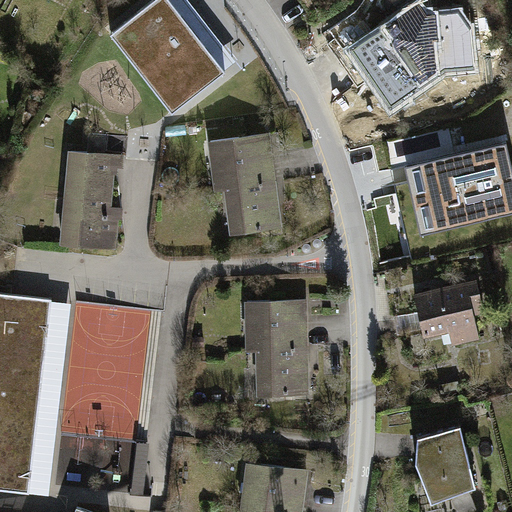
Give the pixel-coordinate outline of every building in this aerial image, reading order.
[(152,0),(111,32),(172,112),(226,71),(171,0),(152,0)] [(435,62),(474,61),(472,48),(463,34),(471,29),(459,10),(435,12),(427,13),(423,7),(419,2),(399,15),(400,37),(388,45),(401,66),(411,65),(421,79),(435,69),(435,62)] [(400,37),(399,15),(392,20),(393,36),(381,44),(383,48),(388,45),(400,37)] [(474,72),(474,61),(435,62),(435,69),(439,74),(474,72)] [(411,80),(421,79),(411,65),(401,66),(411,80)] [(129,129),(126,158),(159,161),(161,132),(129,129)] [(87,152),(71,151),(67,197),(110,200),(113,173),(117,173),(119,155),(106,154),(107,136),(89,133),(87,152)] [(268,134),(257,135),(260,155),(270,154),(268,134)] [(260,155),(257,135),(211,141),(217,187),(227,186),(274,180),(270,154),(260,155)] [(511,211),(511,164),(507,141),(420,161),(436,229),(511,211)] [(274,180),(227,186),(232,231),(274,226),(270,195),(275,194),(274,180)] [(279,225),(275,194),(270,195),(274,226),(279,225)] [(110,200),(67,197),(63,243),(114,247),(118,207),(110,207),(110,200)] [(477,280),(415,294),(424,333),(450,328),(453,342),(479,336),(474,314),(484,311),(477,280)] [(52,299),(0,292),(0,488),(29,492),(52,300),(52,299)] [(71,303),(52,300),(29,492),(49,495),(71,303)] [(295,320),(294,300),(248,301),(249,348),(259,348),(306,347),(306,320),(295,320)] [(305,300),(294,300),(295,320),(306,320),(305,300)] [(306,347),(259,348),(260,392),(301,391),(300,362),(307,361),(306,347)] [(476,485),(461,424),(418,434),(416,460),(432,502),(476,485)] [(144,495),(150,442),(136,440),(130,494),(144,495)] [(292,489),(295,468),(249,462),(243,508),(253,509),(272,511),(300,511),(303,490),(292,489)] [(306,470),(295,468),(292,489),(303,490),(306,470)]
